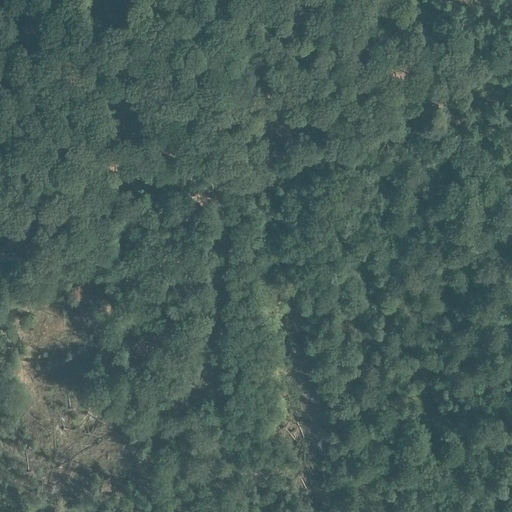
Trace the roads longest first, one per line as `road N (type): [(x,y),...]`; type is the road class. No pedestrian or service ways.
road 1 (track): [(212,511),(220,176),(214,158)]
road 2 (track): [(164,172),(334,0)]
road 3 (track): [(0,218),(164,172)]
